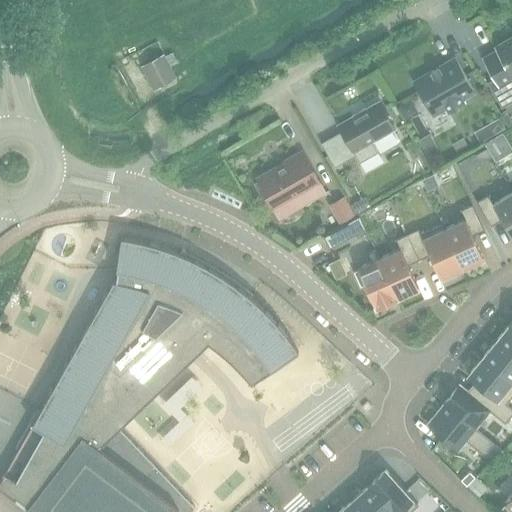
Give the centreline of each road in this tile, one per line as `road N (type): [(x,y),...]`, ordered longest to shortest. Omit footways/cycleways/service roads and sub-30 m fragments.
road 1 (unclassified): [(131,187),(147,161),(429,0)]
road 2 (residential): [(152,198),(263,248),(419,385)]
road 3 (residential): [(419,385),(511,280)]
road 4 (secondary): [(24,129),(6,0)]
road 5 (residential): [(292,511),(387,427)]
